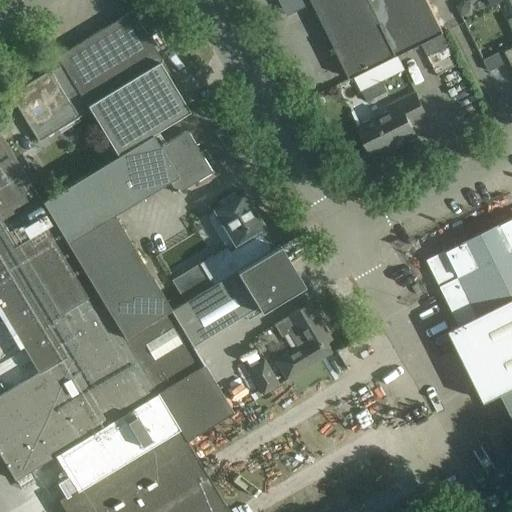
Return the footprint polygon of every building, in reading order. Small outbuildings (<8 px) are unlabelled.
[(279,0),(287,16),(313,4),(351,79),(442,34),(425,0),(279,0)] [(466,0),(456,5),(462,17),(468,14),(470,6),(466,0)] [(511,48),(506,51),(484,62),(489,72),(511,62),(511,64),(511,0),(509,0),(511,5),(511,17),(509,19),(511,25),(511,48)] [(124,152),(179,118),(189,112),(175,88),(177,86),(132,11),(57,57),(65,70),(80,96),(89,111),(90,110),(118,155),(124,152)] [(425,43),(436,65),(456,55),(445,33),(425,43)] [(39,142),(89,111),(80,96),(65,70),(54,77),(49,70),(10,94),(39,142)] [(382,81),(362,91),(367,102),(387,92),(382,81)] [(427,115),(416,93),(388,108),(390,112),(359,128),(374,157),(417,136),(411,123),(427,115)] [(124,152),(149,193),(169,182),(176,193),(211,172),(186,130),(160,147),(152,134),(179,118),(124,152)] [(228,511),(186,441),(124,339),(95,292),(67,243),(41,202),(17,161),(0,133),(0,309),(38,372),(0,395),(0,456),(15,481),(55,456),(76,491),(59,501),(65,511),(228,511)] [(149,193),(124,152),(118,155),(41,202),(67,243),(95,292),(124,339),(172,309),(114,215),(149,193)] [(278,246),(277,245),(277,244),(268,249),(257,230),(262,226),(243,193),(237,197),(234,192),(218,202),(220,207),(206,215),(225,247),(199,263),(212,285),(278,246)] [(460,326),(450,330),(486,402),(503,394),(511,412),(511,217),(427,260),(460,326)] [(124,339),(186,441),(186,440),(234,411),(206,365),(193,346),(245,315),(248,320),(260,313),(302,287),(278,246),(212,285),(172,309),(124,339)] [(288,316),(274,325),(281,337),(288,333),(297,348),(275,361),(287,380),(314,363),(331,353),(325,343),(330,340),(309,304),(292,314),(288,316)] [(279,384),(264,359),(246,370),(261,395),(279,384)]
